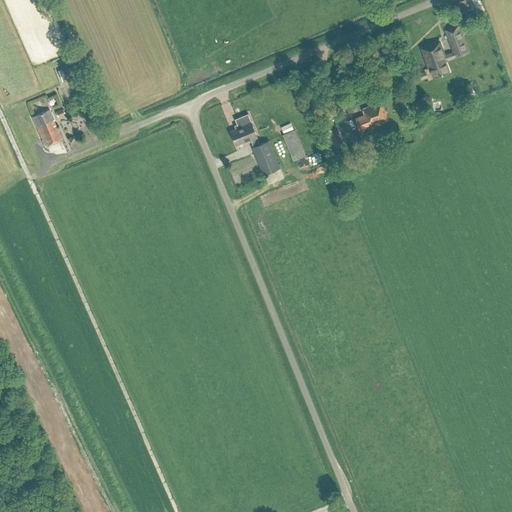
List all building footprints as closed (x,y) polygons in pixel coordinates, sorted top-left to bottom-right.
[(473,9),(459,16),(462,22),(476,16),(473,9)] [(511,66),(497,23),(473,31),(493,89),(509,84),(511,82),(511,66)] [(459,25),(445,30),(454,56),(468,51),(459,25)] [(439,41),(423,47),(430,66),(432,66),(436,78),(449,73),(444,60),(446,59),(439,41)] [(58,72),(62,82),(77,76),(73,66),(58,72)] [(425,71),(418,73),(420,80),(427,77),(425,71)] [(388,119),(381,101),(362,108),(364,114),(355,118),(360,130),(388,119)] [(32,117),(44,145),(61,138),(49,109),(32,117)] [(332,128),(328,116),(318,119),(323,132),(332,128)] [(260,144),(257,136),(251,122),(231,130),(236,144),(250,139),(253,146),(252,147),(263,174),(280,167),(269,140),(260,144)] [(306,156),(305,154),(295,130),(283,136),(294,161),(306,156)] [(71,137),(62,140),(65,151),(74,148),(71,137)] [(333,145),(304,163),(309,170),(337,152),(333,145)]
